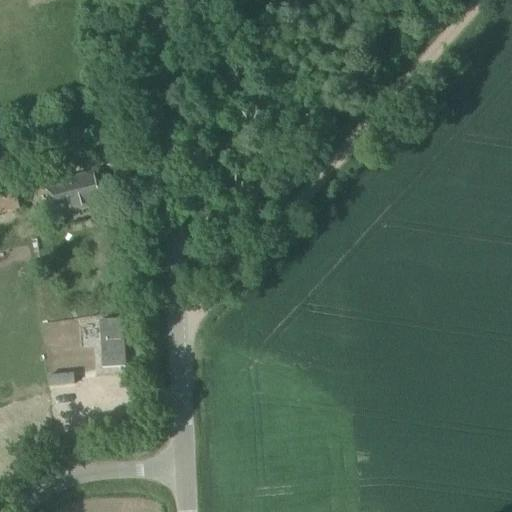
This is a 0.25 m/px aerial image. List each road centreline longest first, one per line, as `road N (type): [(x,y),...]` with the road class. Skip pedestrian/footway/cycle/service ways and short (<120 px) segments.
road 1 (tertiary): [(185,468),(161,0)]
road 2 (track): [(481,0),(200,310),(178,319)]
road 3 (unclassified): [(16,511),(48,485),(86,473),(185,468)]
